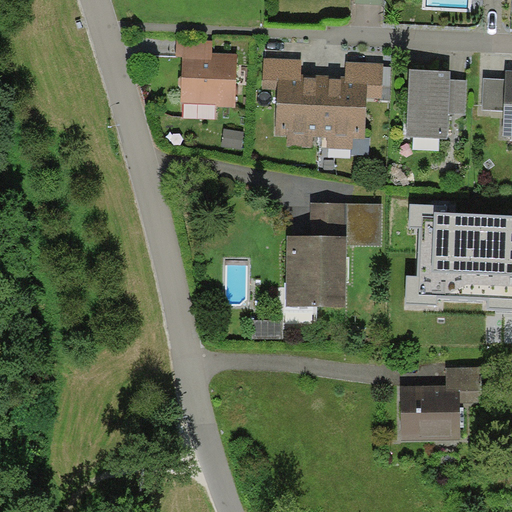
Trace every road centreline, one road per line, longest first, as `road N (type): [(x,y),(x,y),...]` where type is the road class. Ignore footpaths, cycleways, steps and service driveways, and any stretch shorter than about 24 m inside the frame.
road 1 (residential): [(92,0),(208,464),(231,511)]
road 2 (residential): [(511,43),(251,31)]
